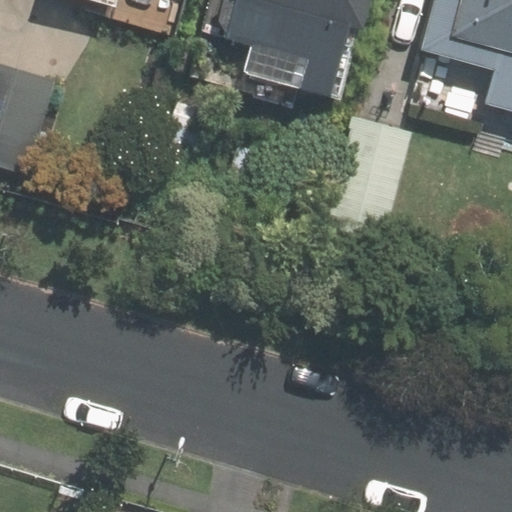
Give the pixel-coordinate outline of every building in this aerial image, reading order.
[(229,0),(221,35),(243,41),(235,71),(324,94),(343,24),(357,28),(364,0),(229,0)] [(511,0),(430,0),(418,48),(470,61),(457,112),(511,126),(511,0)] [(52,74),(0,58),(0,165),(23,172),(52,74)] [(408,125),(348,110),(319,221),(378,236),(408,125)] [(209,125),(161,111),(142,174),(190,189),(209,125)]
